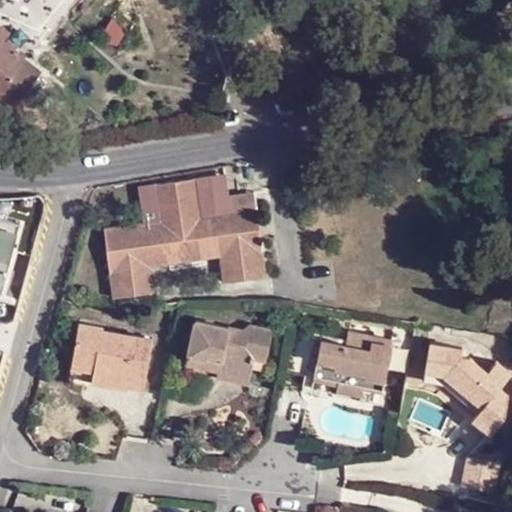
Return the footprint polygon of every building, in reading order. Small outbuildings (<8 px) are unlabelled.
[(0,99),(12,109),(38,76),(0,44),(0,99)] [(146,224),(107,230),(116,297),(159,292),(155,265),(207,257),(211,284),(268,276),(258,194),(239,196),(241,211),(217,215),(212,178),(141,187),(146,224)] [(452,179),(335,196),(341,234),(457,217),(452,179)] [(0,286),(6,288),(24,225),(1,219),(0,221),(0,286)] [(84,322),(75,365),(97,370),(94,381),(131,390),(131,387),(148,390),(157,340),(107,329),(107,326),(84,322)] [(193,354),(209,358),(224,361),(221,375),(252,382),(257,364),(267,366),(275,336),(253,330),(239,335),(199,326),(193,354)] [(307,380),(333,385),(357,389),(376,393),(385,345),(342,336),(339,349),(314,345),(307,380)] [(426,375),(443,379),(481,412),(476,419),(471,424),(488,441),(502,426),(506,400),(499,395),(509,381),(494,368),(486,376),(470,363),(462,362),(464,353),(432,348),(426,375)] [(224,361),(209,358),(205,372),(221,375),(224,361)] [(97,370),(75,365),(72,382),(93,387),(94,381),(97,370)] [(481,412),(443,379),(441,388),(476,419),(481,412)] [(357,389),(333,385),(332,391),(355,395),(357,389)] [(500,469),(467,464),(461,493),(494,500),(500,469)]
